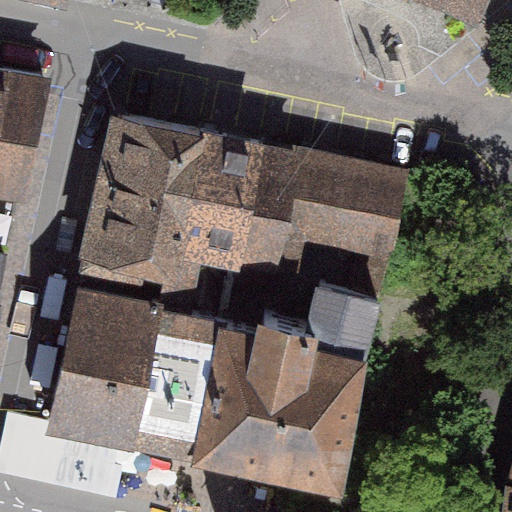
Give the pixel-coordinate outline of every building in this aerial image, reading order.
[(481,0),(451,0),(476,11),(481,0)] [(45,73),(0,65),(0,248),(9,251),(45,73)] [(130,113),(117,136),(87,259),(167,274),(201,128),(130,113)] [(260,143),(201,128),(167,274),(160,302),(184,306),(198,244),(235,251),(230,276),(235,277),(260,143)] [(407,172),(260,143),(235,277),(272,285),(284,221),(368,239),(392,242),(407,172)] [(376,303),(392,242),(368,239),(353,296),(376,303)] [(0,298),(9,251),(0,248),(0,298)] [(167,274),(87,261),(53,413),(132,431),(160,302),(167,274)] [(263,326),(231,317),(201,444),(341,474),(364,351),(376,303),(353,298),(355,286),(322,280),(312,318),(267,310),(263,326)] [(184,306),(160,302),(132,431),(201,444),(231,317),(184,306)]
